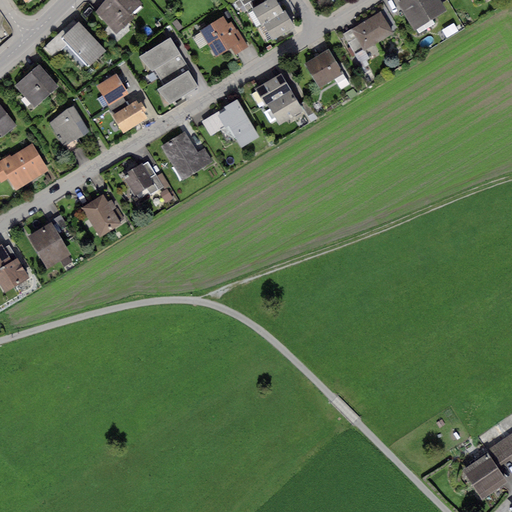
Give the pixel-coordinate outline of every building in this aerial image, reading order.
[(105,0),(96,12),(95,12),(116,34),(133,18),(129,15),(141,4),(137,0),(105,0)] [(238,0),(234,3),(238,9),(254,0),(238,0)] [(254,0),(243,7),(247,12),(252,9),(267,1),(267,0),(254,0)] [(268,0),(267,1),(252,9),(261,25),(263,23),(283,12),(275,0),(268,0)] [(439,0),(401,0),(397,3),(414,31),(446,12),(439,0)] [(283,12),(263,23),(272,40),(295,28),(285,11),(283,12)] [(381,13),(352,30),(364,51),(393,33),(381,13)] [(223,16),(199,31),(216,59),(231,50),(235,56),(249,48),(236,26),(234,27),(231,22),(227,24),(223,16)] [(177,20),(172,24),(179,31),(183,28),(177,20)] [(79,21),(61,37),(68,44),(88,66),(105,51),(79,21)] [(461,24),(455,28),(458,32),(464,28),(461,24)] [(364,51),(352,30),(343,35),(355,56),(364,51)] [(68,44),(61,37),(59,34),(43,48),(52,58),(68,44)] [(170,38),(139,57),(152,72),(155,70),(180,55),(170,38)] [(329,49),(306,63),(321,87),(334,79),(341,90),(350,84),(329,49)] [(189,70),(180,55),(155,70),(164,85),(189,70)] [(39,64),(15,86),(35,108),(59,85),(39,64)] [(199,87),(189,70),(164,85),(156,90),(169,104),(199,87)] [(116,74),(96,87),(108,105),(122,96),(128,93),(116,74)] [(281,74),(255,89),(265,105),(267,104),(291,90),(281,74)] [(291,90),(267,104),(280,126),(304,111),(291,90)] [(128,106),(122,96),(108,105),(107,106),(113,115),(128,106)] [(217,112),(201,121),(210,137),(228,127),(240,148),(259,137),(237,99),(225,106),(226,109),(219,114),(217,112)] [(128,106),(113,115),(123,132),(147,118),(143,112),(146,110),(141,102),(138,103),(136,100),(128,106)] [(308,100),(301,104),(308,116),(314,113),(308,100)] [(0,105),(0,133),(2,137),(16,126),(0,105)] [(66,109),(49,124),(66,145),(78,139),(83,137),(89,131),(73,106),(66,109)] [(185,132),(162,145),(182,180),(205,166),(197,152),(185,132)] [(78,139),(66,145),(70,152),(82,145),(78,139)] [(10,155),(0,160),(0,181),(1,183),(8,179),(15,191),(48,170),(32,144),(11,157),(10,155)] [(204,148),(197,152),(205,166),(213,162),(204,148)] [(148,162),(143,165),(154,184),(147,189),(150,194),(163,187),(148,162)] [(142,163),(122,175),(134,196),(147,189),(154,184),(143,165),(142,163)] [(167,189),(160,193),(166,203),(173,199),(167,189)] [(103,195),(82,208),(99,237),(121,224),(112,210),(116,207),(111,199),(107,202),(103,195)] [(50,221),(52,223),(58,234),(63,231),(62,229),(68,226),(61,215),(50,221)] [(52,223),(27,237),(47,269),(71,255),(58,234),(52,223)] [(0,270),(13,262),(5,248),(2,243),(0,244),(0,270)] [(9,245),(5,248),(13,262),(17,259),(9,245)] [(13,262),(0,270),(0,281),(6,291),(28,277),(17,259),(13,262)] [(511,511),(511,435),(491,450),(500,464),(511,456),(511,511),(510,511),(511,511)] [(488,454),(462,472),(482,500),(508,482),(488,454)]
